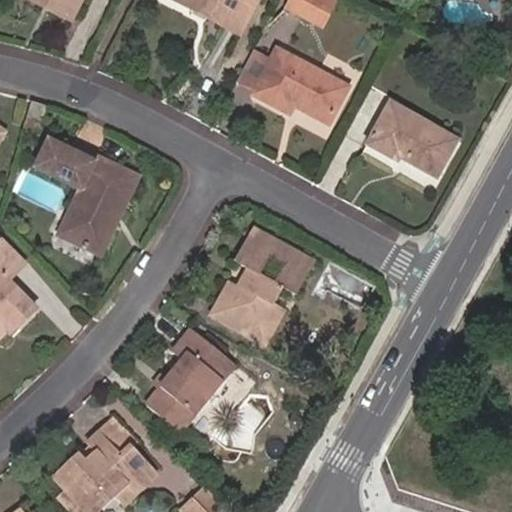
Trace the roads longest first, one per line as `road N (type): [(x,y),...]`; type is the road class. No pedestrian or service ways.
road 1 (residential): [(0,441),(70,382),(145,296),(218,162)]
road 2 (residential): [(448,293),(218,162)]
road 3 (tertiary): [(317,511),(448,293)]
road 4 (residential): [(218,162),(102,103),(0,70)]
road 5 (tertiary): [(448,293),(511,172)]
